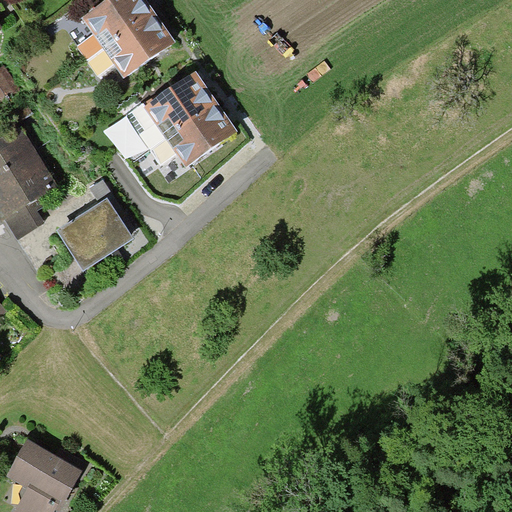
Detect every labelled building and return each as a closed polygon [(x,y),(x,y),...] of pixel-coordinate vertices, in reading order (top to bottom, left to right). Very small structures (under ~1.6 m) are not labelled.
[(174,44),(143,0),(117,0),(85,22),(125,79),(174,44)] [(0,103),(21,92),(7,66),(0,69),(0,103)] [(235,134),(194,75),(145,110),(186,168),(235,134)] [(0,209),(51,178),(21,131),(0,144),(0,209)] [(131,241),(106,203),(60,233),(85,271),(131,241)] [(66,464),(28,442),(7,480),(28,491),(15,511),(62,511),(84,474),(66,464)]
